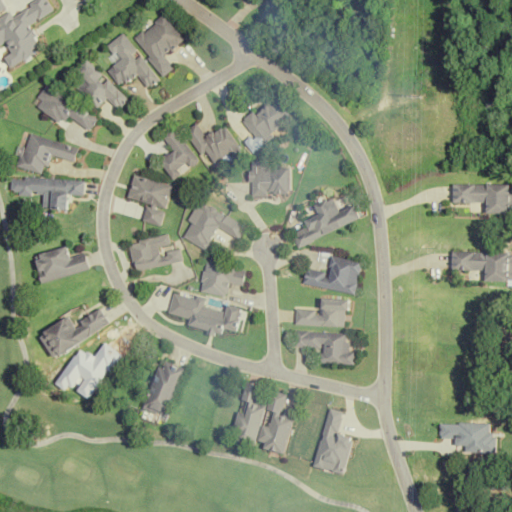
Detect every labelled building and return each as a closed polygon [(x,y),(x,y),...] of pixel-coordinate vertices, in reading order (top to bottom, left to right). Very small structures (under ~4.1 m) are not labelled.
[(8,67),(41,50),(27,25),(34,21),(26,6),(0,19),(0,45),(4,43),(9,53),(3,56),(8,67)] [(161,76),(172,68),(163,55),(183,40),(163,14),(132,38),(161,76)] [(121,33),(106,45),(118,60),(106,70),(118,86),(134,73),(146,88),(158,79),(121,33)] [(73,72),(87,84),(80,93),(97,107),(105,98),(118,109),(127,98),(84,60),(73,72)] [(62,124),(67,116),(88,129),(96,117),(46,84),(33,104),(62,124)] [(292,120),(274,96),(242,120),(260,143),(292,120)] [(184,130),(199,156),(206,152),(214,165),(239,150),(224,125),(203,136),(196,123),(184,130)] [(172,180),(198,161),(172,126),(160,135),(173,151),(159,161),(172,180)] [(17,166),(42,174),(48,154),(73,161),(77,147),(27,132),(17,166)] [(289,167),(270,167),(270,161),(250,161),(250,195),(289,195),(289,167)] [(68,194),(82,195),(83,181),(11,175),(10,192),(42,195),(41,208),(67,210),(68,194)] [(170,185),(133,175),(126,199),(147,204),(142,221),(159,226),(170,185)] [(486,213),(511,212),(511,183),(451,184),(451,203),(486,203),(486,213)] [(291,233),(296,246),(360,220),(354,205),(338,212),(332,197),(313,205),(317,215),(303,221),(306,227),(291,233)] [(181,239),(206,250),(216,228),(239,238),(245,224),(197,203),(181,239)] [(181,262),(178,248),(170,249),(167,235),(128,243),(134,272),(181,262)] [(34,255),(40,282),(88,271),(84,254),(69,258),(66,247),(34,255)] [(511,282),(511,280),(511,252),(451,252),(451,271),(484,271),(484,282),(511,282)] [(354,295),(360,262),(330,257),(327,273),(305,269),(302,285),(354,295)] [(199,292),(226,297),(228,284),(243,286),(246,270),(205,263),(199,292)] [(167,314),(188,319),(187,325),(222,334),(223,328),(236,332),(242,309),(226,305),(224,311),(202,306),(203,301),(172,294),(167,314)] [(294,325),(346,328),(348,300),(321,298),(320,311),(295,309),(294,325)] [(68,317),(38,335),(52,358),(109,324),(100,309),(73,326),(68,317)] [(317,362),(353,364),(354,351),(349,351),(350,334),(294,331),(293,347),(318,348),(317,362)] [(184,367),(160,359),(144,407),(169,415),(184,367)] [(285,453),(294,411),(283,409),(286,394),(270,390),(268,400),(258,399),(262,384),(245,381),(232,440),(259,446),(258,447),(285,453)]
